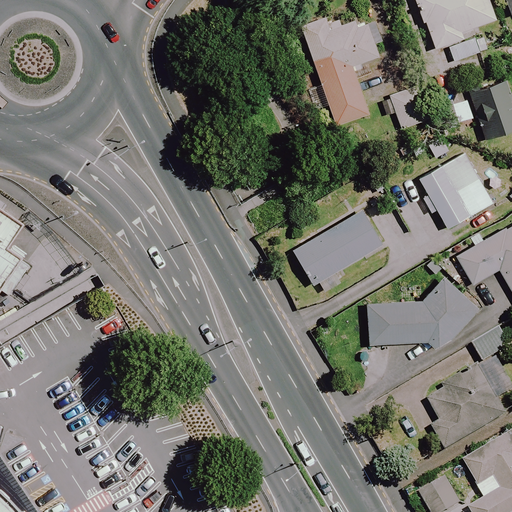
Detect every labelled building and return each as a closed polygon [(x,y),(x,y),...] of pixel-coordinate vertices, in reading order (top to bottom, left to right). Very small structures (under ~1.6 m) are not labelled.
[(495,21),(487,0),(415,0),(435,51),(448,46),(454,63),(487,51),(479,27),(495,21)] [(511,0),(502,0),(508,18),(511,16),(511,0)] [(378,59),(360,6),(300,26),(335,127),(368,116),(351,68),(378,59)] [(511,132),(511,98),(506,80),(468,92),(476,116),(485,142),(511,132)] [(385,118),(394,115),(399,130),(426,122),(415,89),(388,98),(391,105),(381,108),(385,118)] [(432,216),(437,213),(447,230),(493,204),(464,153),(418,179),(428,197),(423,200),(432,216)] [(0,293),(8,298),(32,263),(8,247),(24,224),(0,207),(0,293)] [(319,283),(324,292),(338,284),(333,275),(382,247),(361,209),(291,249),(312,287),(319,283)] [(511,226),(456,258),(472,287),(499,271),(511,294),(511,226)] [(426,342),(433,349),(446,343),(477,312),(445,280),(418,304),(366,306),(368,346),(426,342)] [(510,347),(499,330),(473,345),(483,363),(510,347)] [(506,416),(479,369),(428,399),(441,422),(432,427),(446,451),(506,416)] [(511,511),(511,432),(463,461),(485,499),(469,509),(470,511),(511,511)] [(0,511),(22,511),(10,489),(0,476),(0,511)] [(445,511),(459,503),(444,480),(420,495),(431,511),(445,511)]
